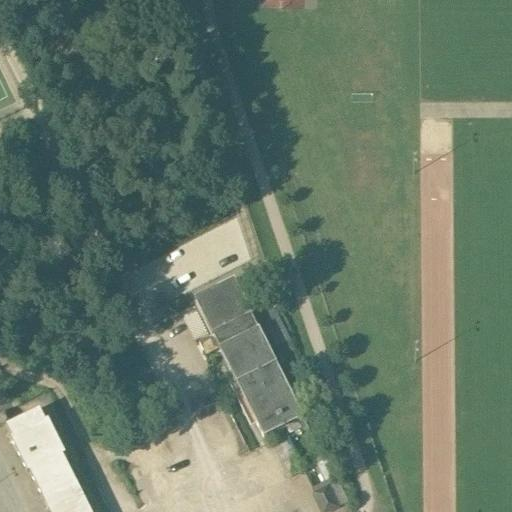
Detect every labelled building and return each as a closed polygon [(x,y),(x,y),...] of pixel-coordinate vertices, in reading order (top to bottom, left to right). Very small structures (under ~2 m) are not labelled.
[(303,421),(258,331),(258,332),(251,318),(252,318),(234,283),(194,302),(212,338),(213,337),(220,351),(219,351),(264,440),(303,421)] [(216,396),(123,430),(126,438),(220,404),(216,396)] [(66,457),(48,422),(45,424),(39,412),(6,429),(11,441),(10,441),(27,476),(29,476),(43,503),(77,486),(63,459),(66,457)] [(104,442),(93,446),(98,459),(109,455),(104,442)] [(21,511),(0,465),(0,511),(21,511)] [(89,511),(77,486),(43,503),(47,511),(89,511)] [(327,490),(315,496),(322,511),(330,511),(337,509),(327,490)]
